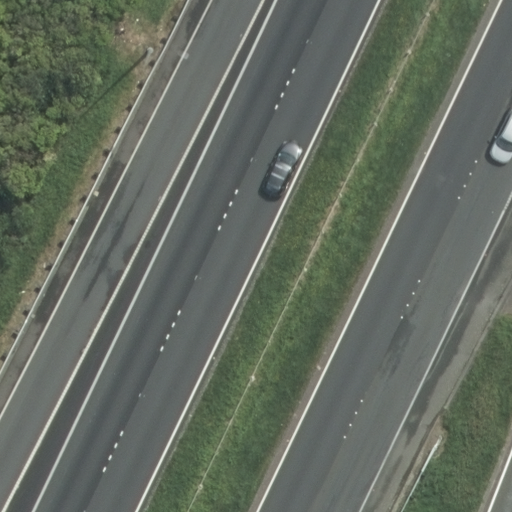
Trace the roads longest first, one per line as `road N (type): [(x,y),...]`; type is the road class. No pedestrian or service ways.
road 1 (motorway): [(80,511),(324,0)]
road 2 (motorway): [(0,452),(231,0)]
road 3 (motorway): [(511,75),(303,511)]
